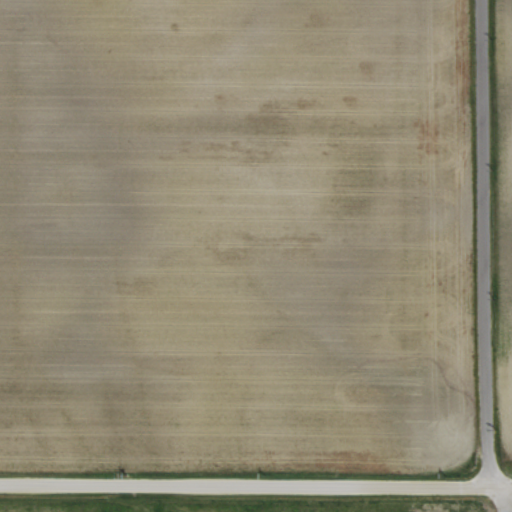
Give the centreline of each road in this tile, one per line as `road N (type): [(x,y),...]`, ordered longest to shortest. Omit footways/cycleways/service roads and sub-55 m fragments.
road 1 (residential): [(0,484),(511,489)]
road 2 (tertiary): [(496,489),(486,389),(482,0)]
